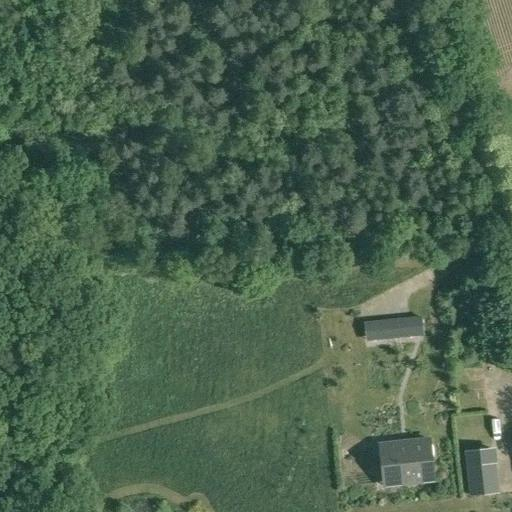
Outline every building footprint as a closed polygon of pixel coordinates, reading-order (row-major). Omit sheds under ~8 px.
[(421,318),(409,319),(411,335),(423,334),(421,318)] [(373,339),(385,338),(383,322),(371,323),(373,339)] [(491,424),(457,423),(457,445),(490,446),(491,424)] [(379,446),(384,484),(434,479),(430,446),(412,447),(412,443),(379,446)] [(468,480),(494,477),(492,463),(467,466),(468,480)]
